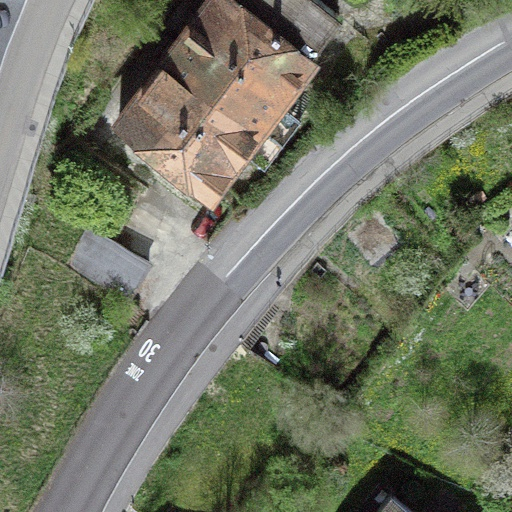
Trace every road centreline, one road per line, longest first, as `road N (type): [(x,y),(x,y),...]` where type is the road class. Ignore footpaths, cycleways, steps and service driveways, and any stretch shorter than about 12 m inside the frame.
road 1 (tertiary): [(511,38),(375,124),(259,235),(133,396),(66,511)]
road 2 (residential): [(0,163),(53,0)]
